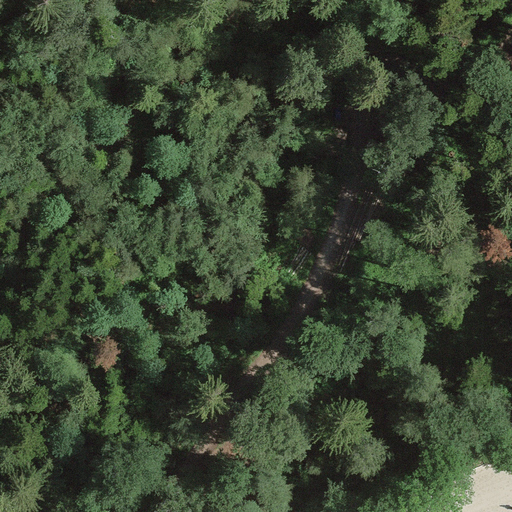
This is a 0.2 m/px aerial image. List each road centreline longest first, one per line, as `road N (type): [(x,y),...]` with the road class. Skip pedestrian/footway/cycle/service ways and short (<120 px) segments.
road 1 (track): [(144,511),(186,471),(257,363),(359,140)]
road 2 (track): [(511,59),(474,89),(359,140)]
road 3 (track): [(359,140),(372,0)]
